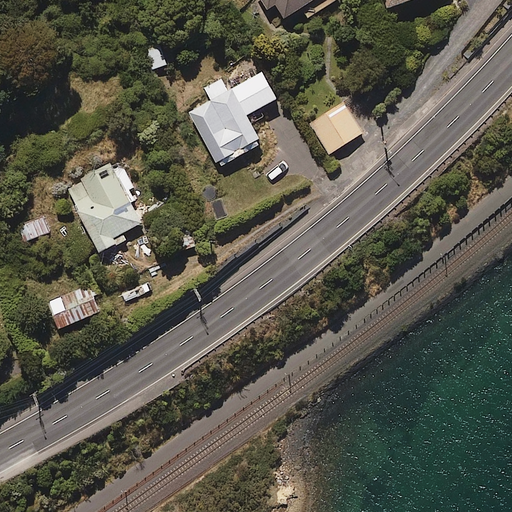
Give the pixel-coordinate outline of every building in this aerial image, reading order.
[(284,15),(300,5),(307,16),(332,0),(260,0),(265,8),(275,1),(284,15)] [(167,63),(159,38),(143,43),(151,68),(167,63)] [(276,96),(263,70),(227,89),(222,78),(205,87),(211,99),(189,111),(217,164),(262,141),(246,112),(276,96)] [(362,131),(343,101),(310,122),(329,152),(362,131)] [(137,199),(131,188),(134,186),(123,164),(117,167),(113,160),(65,184),(98,249),(122,237),(119,231),(141,220),(132,202),(137,199)] [(48,230),(43,215),(24,222),(30,237),(48,230)] [(99,311),(88,285),(48,301),(58,327),(99,311)]
